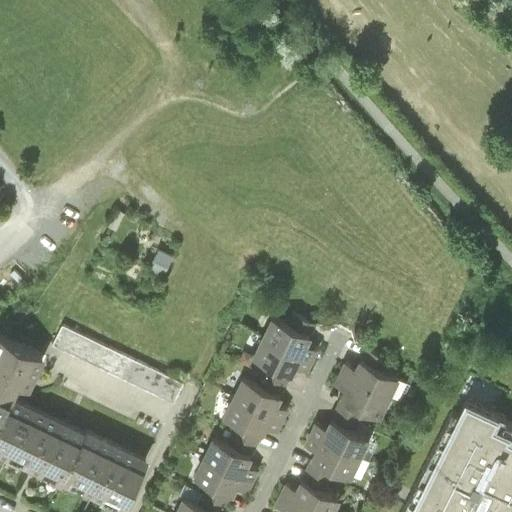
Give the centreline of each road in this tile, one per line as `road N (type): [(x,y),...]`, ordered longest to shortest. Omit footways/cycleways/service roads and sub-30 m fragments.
road 1 (track): [(333,0),(511,203)]
road 2 (residential): [(254,511),(333,348)]
